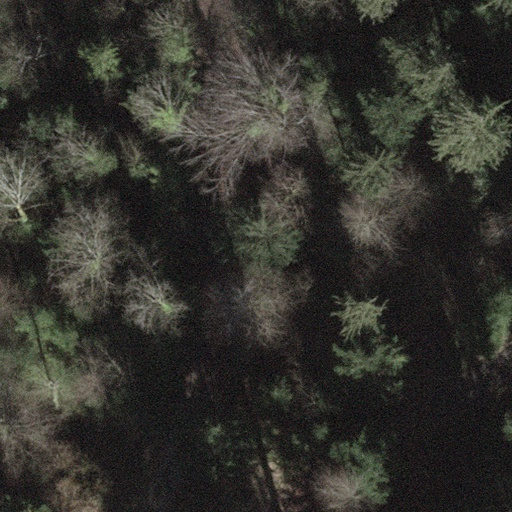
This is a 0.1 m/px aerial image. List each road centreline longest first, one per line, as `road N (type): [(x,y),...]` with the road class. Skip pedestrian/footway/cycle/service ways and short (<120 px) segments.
road 1 (track): [(218,0),(226,32),(222,236),(150,511)]
road 2 (track): [(285,511),(376,431),(511,360)]
